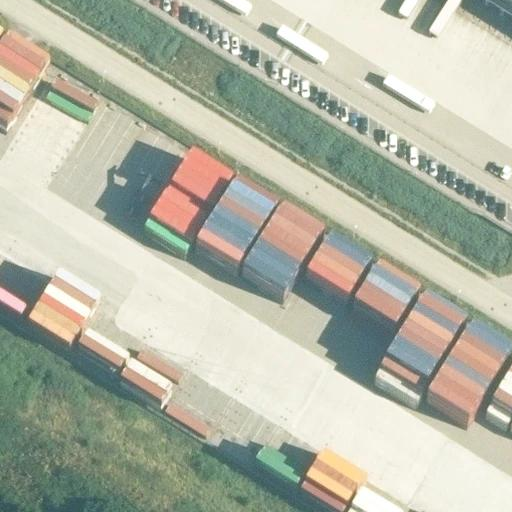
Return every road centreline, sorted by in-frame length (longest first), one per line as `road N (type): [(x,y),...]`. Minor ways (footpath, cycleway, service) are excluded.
road 1 (unclassified): [(511,319),(0,2)]
road 2 (unknown): [(508,511),(326,386),(0,202)]
